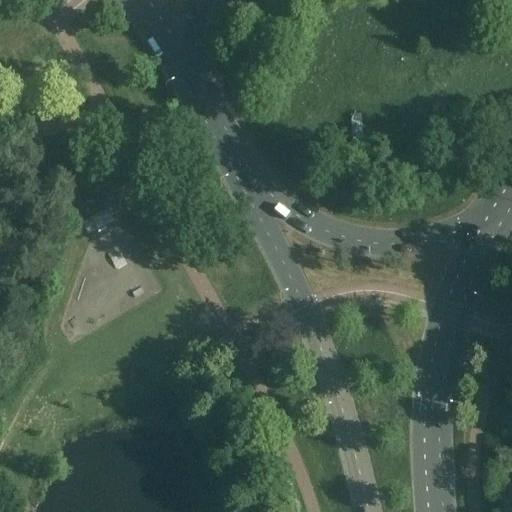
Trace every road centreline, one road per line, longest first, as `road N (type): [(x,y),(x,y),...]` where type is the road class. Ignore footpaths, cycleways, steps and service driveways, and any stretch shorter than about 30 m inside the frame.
road 1 (secondary): [(224,154),(311,329),(371,511)]
road 2 (secondary): [(224,154),(292,222),(352,247),(431,247),(494,221)]
road 3 (secondary): [(435,511),(437,367),(456,298),(494,221)]
road 4 (secondary): [(131,0),(207,124)]
road 5 (secondary): [(207,0),(200,38),(207,124)]
